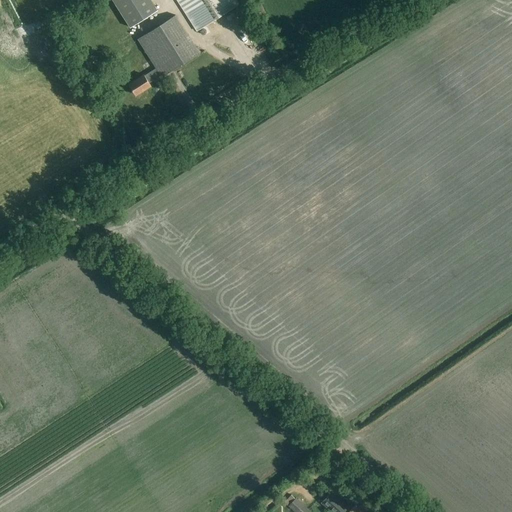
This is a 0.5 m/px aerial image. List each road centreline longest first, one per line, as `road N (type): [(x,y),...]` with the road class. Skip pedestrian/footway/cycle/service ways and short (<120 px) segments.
road 1 (unclassified): [(421,511),(68,208)]
road 2 (tertiary): [(68,208),(401,0)]
